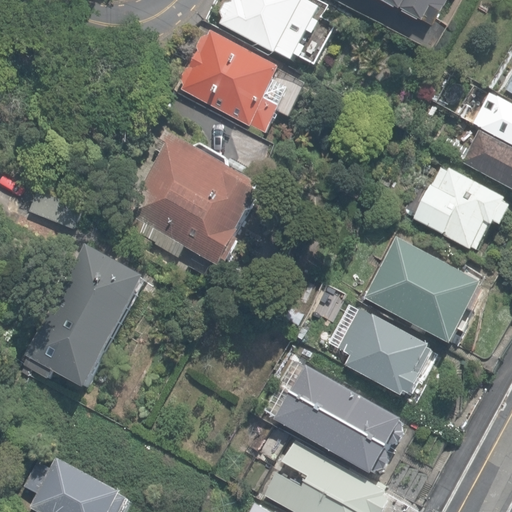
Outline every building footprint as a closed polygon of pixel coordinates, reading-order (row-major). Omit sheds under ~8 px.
[(322,8),(307,0),(243,0),(229,26),(292,61),(322,8)] [(441,0),(407,0),(435,14),(441,0)] [(308,82),(215,31),(183,88),(265,133),(279,108),(290,114),(308,82)] [(511,105),(500,99),(484,130),(511,145),(511,105)] [(259,182),(168,128),(123,203),(214,257),(259,182)] [(511,149),(481,132),(465,163),(511,188),(511,149)] [(511,208),(511,202),(446,167),(417,220),(486,257),(511,208)] [(491,288),(396,235),(359,297),(452,349),(491,288)] [(81,244),(19,355),(82,390),(145,279),(81,244)] [(436,349),(359,308),(328,353),(412,398),(436,349)] [(407,418),(308,365),(292,390),(391,447),(407,418)] [(391,447),(292,390),(276,420),(377,473),(391,447)] [(391,492),(298,440),(283,463),(310,477),(307,481),(362,511),(385,511),(393,497),(390,495),(391,492)] [(123,511),(130,499),(56,457),(30,506),(41,511),(123,511)] [(305,486),(279,472),(267,496),(296,511),(362,511),(307,481),(305,486)] [(272,511),(255,503),(250,511),(272,511)]
